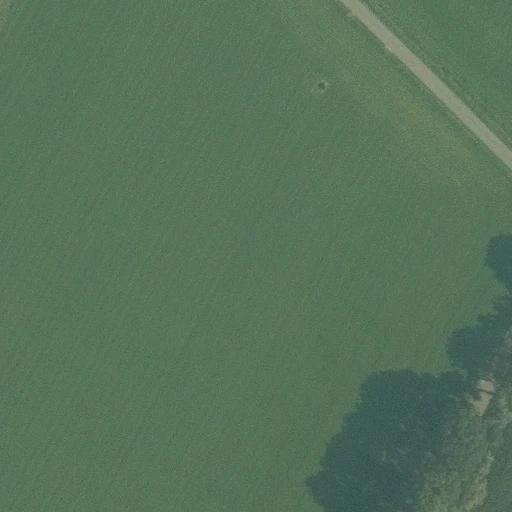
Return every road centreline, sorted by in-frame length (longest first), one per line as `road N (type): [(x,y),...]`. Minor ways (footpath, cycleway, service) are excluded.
road 1 (unclassified): [(511,161),(348,0)]
road 2 (unclassified): [(422,511),(511,347)]
